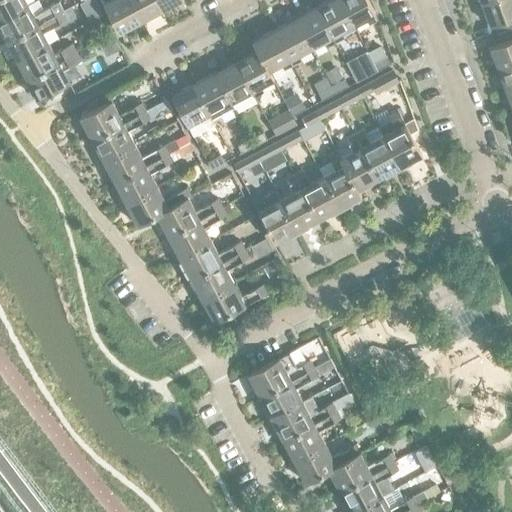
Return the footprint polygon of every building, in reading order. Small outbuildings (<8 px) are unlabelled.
[(0,0),(0,19),(30,4),(28,0),(0,0)] [(83,0),(90,13),(99,9),(94,0),(83,0)] [(103,0),(121,33),(142,21),(130,0),(103,0)] [(130,0),(142,21),(163,10),(158,0),(130,0)] [(158,0),(163,10),(181,0),(158,0)] [(339,0),(331,0),(316,8),(334,41),(342,37),(340,32),(353,25),(339,0)] [(367,23),(377,17),(378,17),(368,0),(339,0),(353,25),(365,19),(367,23)] [(511,0),(487,0),(483,2),(492,25),(511,17),(511,0)] [(0,19),(0,25),(8,40),(58,14),(53,6),(36,15),(30,4),(0,19)] [(334,41),(316,8),(295,19),(311,48),(323,42),(325,46),(334,41)] [(8,40),(18,59),(51,43),(45,32),(62,23),(58,14),(8,40)] [(298,55),(311,48),(295,19),(273,31),(291,64),(300,59),(298,55)] [(490,46),(499,69),(511,64),(511,26),(497,33),(500,42),(490,46)] [(253,41),(258,50),(269,70),(281,64),(283,69),(291,64),(273,31),(253,41)] [(113,37),(101,43),(107,53),(118,47),(113,37)] [(18,59),(28,79),(79,53),(74,44),(56,54),(51,43),(18,59)] [(274,80),(269,70),(258,50),(236,62),(255,96),(264,92),(261,87),(274,80)] [(369,63),(363,51),(353,57),(359,69),(369,63)] [(83,61),(79,53),(28,79),(39,99),(72,82),(65,70),(83,61)] [(387,56),(374,63),(378,70),(391,63),(387,56)] [(236,62),(215,73),(234,108),(247,101),(255,96),(236,62)] [(362,70),(366,77),(378,70),(374,63),(362,70)] [(508,92),(511,90),(511,64),(499,69),(508,92)] [(331,84),(340,79),(333,66),(323,71),(331,84)] [(399,80),(393,69),(359,88),(363,95),(375,88),(377,92),(399,80)] [(213,119),(221,115),(234,108),(215,73),(194,84),(213,119)] [(345,79),(332,86),(335,93),(348,86),(345,79)] [(173,95),(189,125),(194,134),(206,128),(204,124),(213,119),(194,84),(173,95)] [(320,93),(323,100),(335,93),(332,86),(320,93)] [(363,95),(359,88),(345,95),(349,102),(363,95)] [(92,139),(155,105),(155,104),(146,109),(143,102),(120,114),(113,100),(78,119),(83,129),(86,128),(92,139)] [(293,115),(306,108),(302,101),(289,108),(293,115)] [(316,111),(320,119),(334,111),(329,104),(316,111)] [(95,152),(100,162),(136,143),(129,129),(151,118),(150,115),(158,110),(155,105),(92,139),(98,150),(95,152)] [(389,113),(392,119),(379,126),(403,170),(412,165),(410,161),(422,155),(397,109),(389,113)] [(308,126),(320,119),(316,111),(304,118),(308,126)] [(280,122),(284,131),(298,124),(293,115),(280,122)] [(364,127),(355,131),(380,177),(390,171),(392,176),(403,170),(379,126),(378,127),(378,126),(366,132),(364,127)] [(304,136),(300,129),(286,136),(290,144),(304,136)] [(263,131),(250,138),(255,147),(268,140),(263,131)] [(368,184),(380,177),(355,131),(346,136),(350,143),(338,150),(360,193),(370,187),(368,184)] [(108,170),(115,182),(188,142),(184,134),(174,139),(173,138),(164,143),(165,145),(143,157),(136,143),(100,162),(106,171),(108,170)] [(238,145),(242,154),(255,147),(250,138),(238,145)] [(118,194),(124,205),(159,186),(151,172),(193,150),(188,142),(115,182),(121,193),(118,194)] [(273,153),(269,146),(258,152),(262,159),(273,153)] [(336,169),(325,175),(344,210),(352,205),(350,201),(362,195),(360,193),(338,150),(329,155),(336,169)] [(247,167),(262,159),(258,152),(243,160),(247,167)] [(212,170),(225,163),(220,154),(207,161),(212,170)] [(296,173),(320,218),(330,212),(332,216),(344,210),(325,175),(310,183),(303,169),(296,173)] [(294,192),(282,198),(301,233),(310,228),(308,224),(320,218),(296,173),(287,178),(294,192)] [(131,213),(138,224),(154,216),(189,197),(192,195),(187,187),(166,199),(159,186),(124,205),(129,214),(131,213)] [(252,196),(276,241),(289,234),(291,238),(301,233),(282,198),(280,199),(273,188),(263,194),(261,191),(252,196)] [(163,225),(169,236),(223,207),(218,199),(196,211),(189,197),(154,216),(160,227),(163,225)] [(171,249),(177,259),(213,240),(205,227),(227,215),(223,207),(169,236),(175,246),(171,249)] [(220,253),(213,240),(177,259),(182,269),(186,267),(192,279),(245,250),(241,242),(220,253)] [(194,291),(200,301),(235,282),(228,269),(249,257),(245,250),(192,279),(197,289),(194,291)] [(419,279),(442,323),(453,342),(487,323),(453,260),(419,279)] [(271,263),(262,268),(267,277),(276,272),(271,263)] [(242,295),(235,282),(200,301),(205,311),(208,309),(214,321),(268,292),(263,284),(242,295)] [(500,339),(496,332),(496,331),(483,338),(487,346),(500,339)] [(253,384),(260,396),(314,367),(310,359),(296,366),(289,352),(244,376),(249,386),(253,384)] [(262,409),(267,419),(302,401),(296,388),(319,376),(314,367),(260,396),(265,406),(262,409)] [(276,426),(283,438),(341,407),(337,399),(310,414),(302,401),(267,419),(272,429),(276,426)] [(284,452),(290,462),(325,443),(319,431),(346,416),(341,407),(283,438),(289,449),(284,452)] [(423,431),(418,421),(409,426),(414,436),(423,431)] [(306,482),(325,471),(360,452),(355,445),(332,457),(325,443),(290,462),(295,472),(299,469),(306,482)] [(430,457),(424,445),(414,450),(420,462),(430,457)] [(360,452),(325,471),(331,480),(334,479),(340,489),(394,460),(389,452),(367,464),(360,452)] [(342,502),(347,511),(383,493),(376,481),(398,469),(394,460),(340,489),(345,500),(342,502)] [(398,511),(416,503),(412,494),(403,499),(396,486),(383,493),(347,511),(398,511)] [(419,511),(421,511),(416,503),(398,511),(419,511)]
